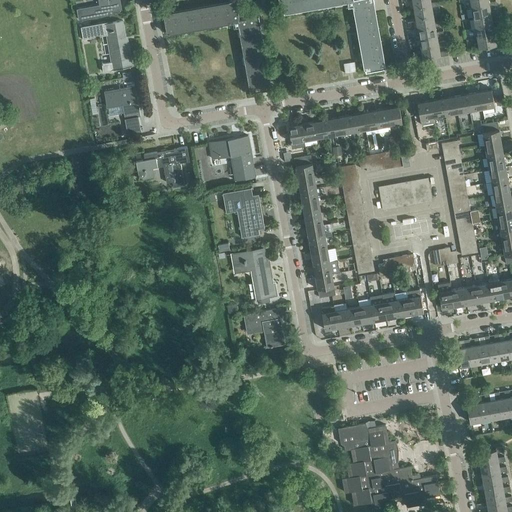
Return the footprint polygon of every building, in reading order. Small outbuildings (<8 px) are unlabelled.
[(98,0),(100,4),(77,8),(79,19),(111,13),(110,11),(122,9),(120,0),(98,0)] [(221,25),(221,24),(220,23),(228,22),(228,20),(233,19),(234,27),(241,25),(242,30),(241,30),(242,38),(240,38),(240,39),(244,38),(244,43),(243,44),(244,51),(243,51),(243,52),(246,52),(247,56),(245,57),(247,64),(245,65),(248,65),(249,70),(248,70),(249,78),(247,78),(247,79),(251,78),(251,83),(250,83),(251,89),(251,91),(269,88),(269,87),(257,22),(260,22),(259,15),(240,18),(236,0),(230,0),(229,0),(230,3),(165,15),(164,15),(167,33),(170,32),(175,31),(175,30),(180,29),(180,32),(181,32),(181,30),(188,29),(188,27),(193,26),(194,30),(194,29),(194,28),(201,26),(201,25),(206,24),(207,27),(207,25),(215,24),(214,23),(219,22),(220,25),(221,25)] [(347,0),(347,1),(348,6),(355,5),(356,10),(355,10),(356,17),(355,18),(358,18),(359,23),(357,23),(359,31),(357,31),(357,32),(360,31),(361,36),(360,36),(361,44),(359,44),(359,45),(363,44),(363,49),(362,49),(363,57),(362,57),(362,58),(365,57),(366,62),(364,63),(365,68),(366,71),(383,68),(383,67),(371,2),(374,1),(374,0),(279,0),(281,12),(284,12),(284,11),(289,10),(289,9),(294,8),(295,11),(295,9),(303,8),(302,7),(307,6),(308,9),(309,9),(308,7),(316,6),(316,4),(320,3),(321,7),(322,7),(321,5),(329,3),(329,2),(334,1),(334,4),(335,4),(335,2),(342,1),(341,0),(347,0)] [(414,8),(416,18),(434,14),(434,16),(441,15),(440,11),(433,12),(432,7),(432,4),(414,8)] [(472,8),(473,17),(492,14),(492,16),(499,15),(498,10),(491,12),(490,6),(490,4),(472,8)] [(416,18),(417,28),(435,24),(436,26),(443,25),(442,21),(435,22),(434,16),(434,14),(416,18)] [(473,17),(475,27),(493,24),(494,26),(501,25),(500,20),(493,21),(492,16),(492,14),(473,17)] [(81,26),(83,39),(91,38),(90,36),(107,32),(112,62),(103,63),(103,62),(102,63),(103,71),(132,66),(129,50),(127,41),(125,41),(122,21),(122,20),(113,22),(112,21),(81,26)] [(417,28),(419,38),(437,34),(438,36),(445,35),(444,30),(437,32),(436,26),(435,24),(417,28)] [(475,27),(477,37),(495,34),(495,36),(503,35),(502,30),(495,31),(494,26),(493,24),(475,27)] [(419,38),(421,47),(439,44),(439,46),(446,45),(446,40),(439,42),(438,36),(437,34),(419,38)] [(495,34),(477,37),(479,47),(497,44),(497,46),(504,44),(504,40),(496,41),(495,36),(495,34)] [(439,44),(421,47),(423,57),(441,54),(441,56),(448,55),(447,50),(440,51),(439,46),(439,44)] [(344,63),(345,73),(356,71),(355,61),(344,63)] [(122,104),(125,119),(128,134),(142,131),(139,116),(141,116),(135,85),(104,91),(107,106),(122,104)] [(492,89),(479,91),(482,108),(495,106),(492,89)] [(479,91),(467,93),(470,110),(482,108),(479,91)] [(467,93),(455,95),(458,112),(470,110),(467,93)] [(455,95),(442,97),(445,115),(458,112),(455,95)] [(503,95),(495,97),(497,105),(504,103),(503,95)] [(442,97),(430,100),(433,117),(445,115),(442,97)] [(433,117),(430,100),(417,102),(421,119),(433,117)] [(399,105),(387,107),(390,124),(403,122),(399,105)] [(387,107),(375,110),(378,127),(390,124),(387,107)] [(375,110),(362,112),(366,129),(378,127),(375,110)] [(362,112),(350,114),(353,131),(366,129),(362,112)] [(350,114),(338,116),(341,133),(353,131),(350,114)] [(338,116),(326,118),(329,136),(341,133),(338,116)] [(326,118),(313,121),(316,138),(329,136),(326,118)] [(313,121),(301,123),(304,140),(316,138),(313,121)] [(497,121),(486,123),(487,131),(499,129),(497,121)] [(304,140),(301,123),(289,125),(292,142),(304,140)] [(482,132),(485,144),(502,141),(499,129),(487,131),(483,132),(482,132)] [(399,133),(389,135),(390,144),(400,142),(399,133)] [(209,142),(212,158),(231,154),(236,179),(235,179),(235,180),(256,176),(256,175),(255,176),(248,135),(209,142)] [(426,142),(427,151),(439,149),(438,140),(426,142)] [(485,144),(487,157),(504,154),(502,141),(485,144)] [(341,145),(331,147),(332,155),(342,154),(341,145)] [(443,148),(444,153),(460,150),(459,145),(453,146),(448,147),(443,148)] [(166,152),(166,150),(144,154),(145,159),(136,161),(138,173),(139,174),(140,175),(141,176),(142,176),(143,179),(153,177),(151,168),(164,165),(167,182),(173,181),(173,186),(185,184),(181,162),(190,161),(187,146),(174,148),(175,151),(166,152)] [(400,149),(394,150),(397,166),(403,165),(400,149)] [(394,150),(389,151),(392,167),(397,166),(394,150)] [(444,153),(445,159),(461,156),(460,150),(444,153)] [(392,167),(389,151),(383,152),(386,168),(392,167)] [(381,152),(376,153),(378,169),(384,168),(381,152)] [(376,153),(370,154),(373,170),(378,169),(376,153)] [(410,165),(408,153),(401,154),(403,166),(410,165)] [(364,155),(366,167),(367,171),(373,170),(370,154),(364,155)] [(487,157),(489,169),(506,166),(504,154),(487,157)] [(294,157),(296,166),(307,164),(306,155),(294,157)] [(445,159),(446,164),(462,162),(461,156),(445,159)] [(446,164),(447,170),(463,167),(462,165),(474,163),(474,159),(462,162),(446,164)] [(295,166),(298,178),(315,175),(312,163),(307,164),(296,166),(295,166)] [(489,169),(491,181),(508,178),(506,166),(489,169)] [(463,167),(447,170),(448,175),(464,173),(463,167)] [(340,172),(341,177),(357,175),(356,169),(351,170),(346,171),(340,172)] [(298,178),(300,190),(317,187),(315,175),(298,178)] [(341,177),(342,183),(358,180),(357,175),(341,177)] [(448,178),(449,183),(465,180),(464,175),(448,178)] [(491,181),(493,194),(510,190),(508,178),(491,181)] [(342,183),(343,189),(359,186),(358,180),(342,183)] [(449,183),(450,189),(466,186),(465,180),(449,183)] [(359,186),(343,189),(344,194),(360,191),(359,186)] [(450,189),(451,194),(467,191),(466,186),(450,189)] [(253,195),(251,187),(223,192),(226,212),(236,210),(241,237),(259,234),(258,229),(265,227),(259,194),(253,195)] [(300,190),(302,203),(319,200),(317,187),(300,190)] [(493,194),(496,206),(511,202),(511,199),(510,190),(493,194)] [(467,191),(451,194),(452,200),(468,197),(467,191)] [(345,196),(346,202),(362,199),(361,193),(345,196)] [(346,202),(347,207),(363,204),(362,199),(346,202)] [(452,202),(453,208),(470,205),(469,199),(452,202)] [(302,203),(304,215),(321,212),(319,200),(302,203)] [(511,202),(496,206),(498,218),(511,215),(511,202)] [(347,207),(348,213),(364,210),(363,204),(347,207)] [(453,208),(454,213),(470,210),(470,205),(453,208)] [(477,209),(470,210),(471,216),(472,222),(473,223),(479,222),(477,209)] [(364,210),(348,213),(349,219),(365,216),(364,210)] [(454,213),(455,219),(471,216),(470,210),(454,213)] [(304,215),(306,227),(324,224),(321,212),(304,215)] [(511,215),(498,218),(500,230),(511,228),(511,215)] [(471,216),(455,219),(456,224),(472,222),(471,216)] [(349,221),(350,226),(366,223),(365,218),(349,221)] [(350,226),(351,232),(367,229),(366,223),(350,226)] [(306,227),(309,239),(326,236),(324,224),(306,227)] [(457,227),(458,232),(474,229),(473,224),(457,227)] [(511,228),(500,230),(502,243),(511,240),(511,228)] [(351,232),(352,237),(368,234),(367,229),(351,232)] [(458,232),(459,238),(475,235),(474,229),(458,232)] [(368,234),(352,237),(353,243),(369,240),(368,234)] [(459,238),(460,243),(476,240),(475,235),(459,238)] [(309,239),(311,252),(328,249),(326,236),(309,239)] [(466,248),(471,247),(477,246),(476,240),(460,243),(461,249),(466,248)] [(509,254),(511,253),(511,240),(502,243),(504,255),(505,255),(509,254)] [(353,245),(354,251),(371,248),(370,242),(353,245)] [(450,246),(444,247),(447,264),(453,263),(450,251),(450,246)] [(486,246),(479,247),(482,259),(487,258),(486,246)] [(444,247),(439,248),(441,265),(447,264),(444,247)] [(354,251),(355,256),(372,253),(371,248),(354,251)] [(441,265),(439,248),(433,249),(436,266),(441,265)] [(232,253),(234,265),(245,263),(247,270),(252,269),(257,298),(277,294),(275,282),(273,283),(269,266),(270,266),(270,265),(266,266),(265,262),(267,261),(265,249),(253,251),(253,250),(245,251),(232,253)] [(311,252),(313,264),(330,261),(328,249),(311,252)] [(355,256),(356,262),(373,259),(372,253),(355,256)] [(413,253),(407,254),(410,270),(416,269),(413,253)] [(410,270),(407,254),(402,255),(405,271),(410,270)] [(399,255),(394,256),(397,273),(402,272),(399,255)] [(394,256),(388,257),(391,274),(397,273),(394,256)] [(383,258),(384,263),(386,275),(391,274),(388,257),(383,258)] [(363,266),(368,265),(374,264),(373,259),(356,262),(357,267),(363,266)] [(313,264),(315,276),(332,273),(330,261),(313,264)] [(330,287),(334,286),(335,286),(332,273),(315,276),(318,289),(330,287)] [(374,273),(366,274),(367,281),(375,279),(374,273)] [(511,277),(501,280),(504,297),(511,295),(511,277)] [(501,280),(488,282),(491,299),(504,297),(501,280)] [(488,282),(476,284),(479,301),(491,299),(488,282)] [(476,284),(464,287),(467,304),(479,301),(476,284)] [(330,287),(318,289),(319,297),(331,295),(330,287)] [(464,287),(451,289),(454,306),(467,304),(464,287)] [(454,306),(451,289),(439,291),(442,308),(454,306)] [(421,294),(408,297),(411,314),(424,311),(421,294)] [(408,297),(396,299),(399,316),(411,314),(408,297)] [(396,299),(384,301),(387,318),(399,316),(396,299)] [(384,301),(371,303),(374,320),(387,318),(384,301)] [(371,303),(359,305),(362,323),(374,320),(371,303)] [(359,305),(347,308),(350,325),(362,323),(359,305)] [(285,343),(279,308),(245,314),(249,331),(264,329),(267,347),(285,343)] [(347,308),(334,310),(338,327),(350,325),(347,308)] [(338,327),(334,310),(322,312),(325,329),(338,327)] [(494,334),(495,341),(497,341),(501,359),(510,357),(507,339),(505,339),(500,340),(499,333),(494,334)] [(484,336),(485,343),(487,343),(491,361),(501,359),(497,341),(495,341),(490,342),(489,335),(484,336)] [(474,338),(475,345),(477,344),(481,363),(491,361),(487,343),(485,343),(480,344),(479,337),(474,338)] [(464,340),(466,347),(467,346),(471,364),(481,363),(477,344),(475,345),(470,346),(469,339),(464,340)] [(467,346),(466,347),(460,347),(459,341),(454,341),(456,349),(458,348),(461,366),(471,364),(467,346)] [(494,392),(495,399),(497,399),(501,417),(511,415),(507,397),(505,397),(500,398),(499,391),(494,392)] [(484,394),(486,401),(487,401),(491,419),(501,417),(497,399),(495,399),(490,400),(489,393),(484,394)] [(474,396),(476,403),(478,402),(481,421),(491,419),(487,401),(486,401),(480,402),(479,395),(474,396)] [(478,402),(476,403),(471,404),(469,397),(465,398),(466,405),(468,404),(471,422),(481,421),(478,402)] [(345,449),(351,448),(353,462),(347,463),(349,476),(342,478),(345,492),(352,490),(354,504),(371,501),(372,508),(390,505),(389,498),(407,495),(409,506),(426,503),(425,497),(442,494),(439,474),(422,477),(421,473),(412,475),(411,465),(398,467),(397,461),(392,462),(390,449),(396,447),(395,440),(389,441),(386,424),(368,427),(366,423),(366,422),(365,422),(365,423),(339,428),(341,443),(345,445),(345,449)] [(478,453),(480,462),(498,459),(498,457),(497,452),(504,451),(503,446),(496,448),(496,449),(478,453)] [(480,462),(482,472),(500,469),(500,467),(499,462),(506,461),(505,456),(498,457),(498,459),(480,462)] [(482,472),(484,482),(502,479),(501,477),(500,472),(507,471),(507,466),(500,467),(500,469),(482,472)] [(484,482),(485,492),(504,489),(503,487),(502,482),(509,481),(508,476),(501,477),(502,479),(484,482)] [(485,492),(487,502),(505,499),(505,497),(504,492),(511,490),(510,486),(503,487),(504,489),(485,492)] [(487,502),(488,511),(490,511),(507,509),(507,507),(506,502),(511,500),(511,496),(505,497),(505,499),(487,502)]
